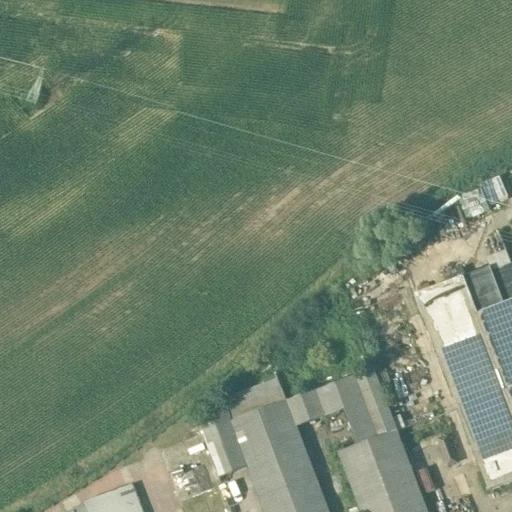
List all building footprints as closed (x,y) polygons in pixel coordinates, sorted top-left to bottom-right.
[(489,270),(503,309),(511,305),(511,267),(507,253),(486,261),(489,270)] [(489,270),(413,299),(442,374),(472,363),(489,356),(476,319),(500,310),(503,309),(489,270)] [(371,293),(348,302),(362,339),(385,331),(371,293)] [(511,305),(503,309),(500,310),(511,342),(511,305)] [(511,416),(511,342),(500,310),(476,319),(489,356),(511,416)] [(511,481),(511,416),(489,356),(472,363),(442,374),(486,492),(511,481)] [(427,511),(374,372),(317,393),(326,417),(344,410),(358,448),(339,455),(360,511),(427,511)] [(277,381),(223,401),(227,410),(232,424),(286,404),(277,381)] [(317,393),(287,404),(287,405),(288,404),(296,428),(326,417),(317,393)] [(286,404),(232,424),(227,410),(197,421),(218,479),(248,468),(264,511),(328,511),(296,428),(288,404),(287,405),(287,404),(286,404)] [(142,511),(133,485),(83,504),(85,508),(74,511),(142,511)]
